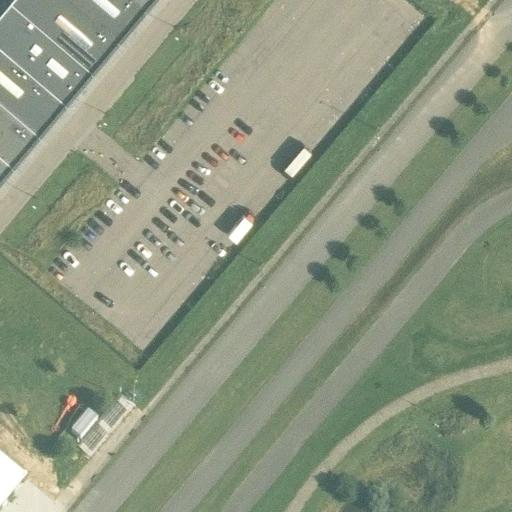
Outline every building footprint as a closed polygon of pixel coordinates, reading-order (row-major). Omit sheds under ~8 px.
[(14,0),(25,9),(0,39),(0,40),(66,97),(92,65),(15,0),(14,0)] [(15,0),(92,65),(119,34),(79,0),(15,0)] [(79,0),(119,34),(146,2),(142,0),(79,0)] [(0,40),(0,95),(39,128),(66,97),(0,40)] [(0,95),(0,149),(12,160),(39,128),(0,95)] [(0,149),(0,174),(12,160),(0,149)] [(0,511),(28,480),(0,456),(0,511)]
